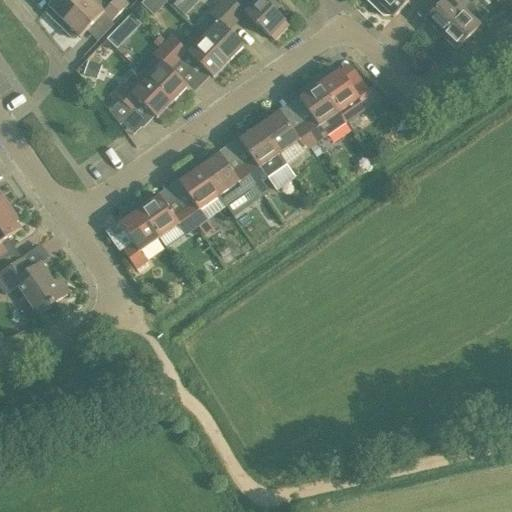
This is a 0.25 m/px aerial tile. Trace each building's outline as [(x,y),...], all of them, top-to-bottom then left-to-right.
[(60,32),(91,0),(60,0),(49,12),(49,13),(47,15),(48,19),(60,32)] [(102,0),(91,0),(60,32),(74,45),(77,44),(79,42),(80,43),(103,21),(111,29),(129,11),(120,2),(112,10),(102,0)] [(178,0),(174,4),(185,15),(200,0),(178,0)] [(219,11),(236,28),(244,19),(269,43),(285,27),(260,2),(256,7),(249,0),(240,0),(234,7),(228,1),(219,11)] [(374,12),(385,0),(362,0),(362,1),(374,12)] [(385,0),(374,12),(386,23),(391,23),(393,21),(394,23),(416,0),(432,0),(433,0),(432,0),(385,0)] [(442,41),(475,7),(467,0),(432,0),(433,0),(442,9),(426,25),(442,41)] [(511,0),(496,0),(511,15),(511,14),(511,0)] [(475,7),(442,41),(458,56),(482,31),(477,26),(485,17),(475,7)] [(228,36),(236,28),(219,11),(212,18),(194,35),(228,68),(244,52),(228,36)] [(143,24),(133,14),(121,26),(131,36),(143,24)] [(213,84),(228,68),(194,35),(179,50),(171,42),(162,51),(180,69),(189,60),(213,84)] [(172,77),(180,69),(162,51),(153,60),(139,76),(172,108),(188,93),(172,77)] [(96,82),(101,66),(88,61),(83,77),(96,82)] [(377,108),(373,102),(366,92),(363,88),(352,95),(339,77),(337,78),(334,75),(330,74),(314,84),(339,119),(341,117),(348,127),(377,108)] [(157,124),(172,108),(139,76),(124,92),(123,91),(114,100),(132,118),(141,109),(157,124)] [(302,130),(316,150),(346,129),(339,119),(314,84),(300,93),(299,100),(301,103),(299,104),(312,123),(302,130)] [(366,92),(373,102),(380,97),(373,87),(366,92)] [(316,150),(302,130),(292,137),(279,119),(277,120),(274,116),(269,117),(255,126),(286,171),(288,169),(282,159),(298,147),(305,157),(316,150)] [(263,186),(286,171),(255,126),(244,134),(241,141),(243,144),(239,146),(252,165),(242,172),(260,197),(267,192),(263,186)] [(260,197),(242,172),(232,179),(219,160),(217,162),(215,159),(210,157),(194,168),(219,203),(221,202),(227,211),(253,194),(257,199),(260,197)] [(200,216),(219,203),(194,168),(181,177),(179,183),(181,186),(178,188),(191,207),(182,214),(196,233),(207,226),(200,216)] [(0,218),(10,212),(1,198),(0,199),(0,218)] [(196,233),(182,214),(172,221),(159,202),(157,203),(155,200),(150,199),(135,210),(159,245),(178,231),(185,241),(196,233)] [(140,258),(159,245),(135,210),(120,219),(119,225),(121,228),(119,230),(132,248),(122,255),(136,275),(147,268),(140,258)] [(10,212),(0,218),(0,263),(9,258),(2,248),(21,235),(16,228),(20,225),(10,212)] [(32,274),(24,262),(0,278),(0,282),(10,297),(20,291),(39,319),(69,298),(60,285),(55,289),(41,268),(32,274)]
